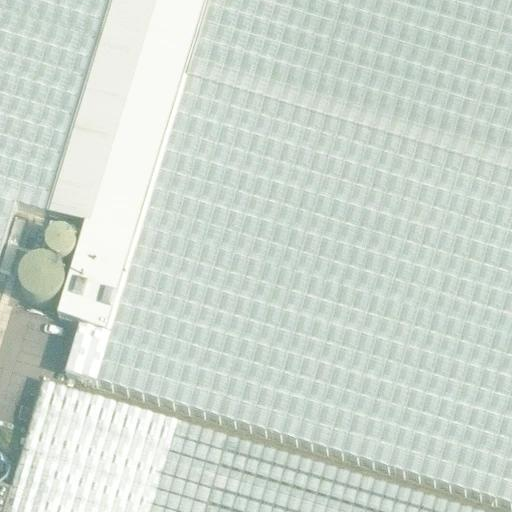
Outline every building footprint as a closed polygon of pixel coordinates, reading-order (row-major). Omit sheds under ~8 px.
[(0,0),(0,265),(17,209),(48,219),(114,0),(0,0)] [(184,76),(207,0),(114,0),(48,219),(87,232),(59,324),(81,331),(105,338),(184,76)] [(511,0),(207,0),(184,76),(511,174),(511,0)] [(105,338),(81,331),(67,379),(511,510),(511,174),(184,76),(105,338)] [(467,511),(44,387),(11,495),(6,494),(0,511),(467,511)]
